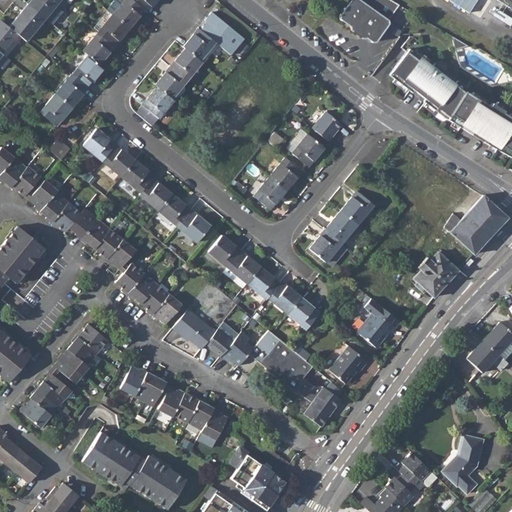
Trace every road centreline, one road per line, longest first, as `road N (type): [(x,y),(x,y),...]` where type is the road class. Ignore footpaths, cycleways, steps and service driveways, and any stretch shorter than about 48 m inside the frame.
road 1 (residential): [(178,12),(125,87),(119,116),(258,230),(276,235)]
road 2 (residential): [(334,470),(255,403),(151,346),(94,297)]
road 3 (tertiary): [(334,470),(455,307),(511,248)]
road 4 (residential): [(381,114),(243,0)]
road 5 (unknown): [(112,426),(110,416),(91,414),(53,466),(120,507)]
road 6 (residential): [(276,235),(381,114)]
road 7 (residential): [(511,196),(381,114)]
road 8 (residential): [(0,414),(94,297)]
road 9 (residential): [(94,297),(101,285),(80,260),(5,203)]
road 10 (residential): [(0,415),(53,466),(20,511)]
